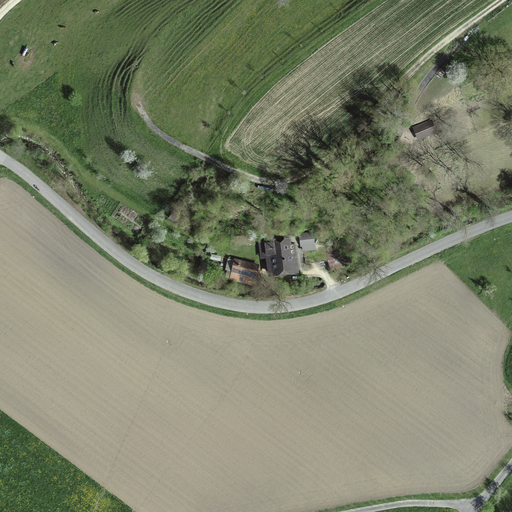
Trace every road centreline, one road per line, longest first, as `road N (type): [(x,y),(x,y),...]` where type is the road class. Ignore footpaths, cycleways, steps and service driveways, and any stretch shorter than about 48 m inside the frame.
road 1 (unclassified): [(511,217),(320,299),(233,305),(132,263),(0,157)]
road 2 (track): [(381,103),(411,64),(493,0)]
